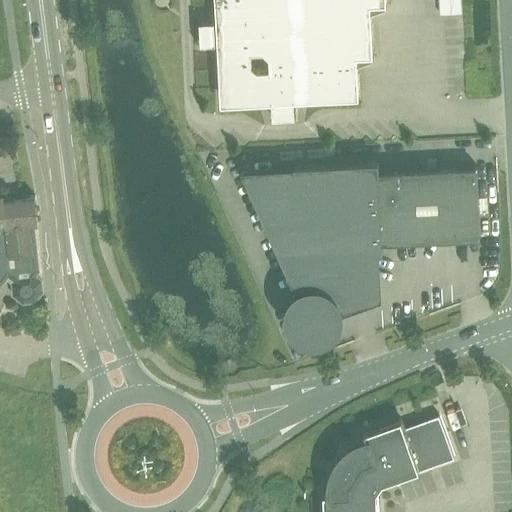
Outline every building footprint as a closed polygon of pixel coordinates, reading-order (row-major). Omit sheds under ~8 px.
[(216,0),(217,19),(200,20),(201,43),(218,42),(221,95),(229,102),(272,100),(273,117),(296,116),(295,99),(352,96),(359,88),(357,54),(374,54),(371,3),(387,2),(386,0),(216,0)] [(463,12),(462,0),(439,0),(440,13),(463,12)] [(332,303),(335,312),(344,309),(342,303),(376,290),(374,251),(384,250),(383,240),(481,235),(477,165),(380,170),(379,159),(295,163),(295,171),(252,173),(303,286),(297,289),(301,298),(310,294),(312,293),(319,294),(325,296),(330,301),(332,303)] [(0,282),(2,282),(8,275),(14,280),(13,282),(14,294),(23,301),(35,300),(43,290),(41,279),(36,274),(39,269),(34,222),(39,221),(36,195),(5,198),(4,193),(0,193),(0,282)] [(332,492),(324,492),(324,511),(378,511),(377,490),(383,482),(455,456),(439,414),(405,426),(402,418),(364,432),(367,439),(353,445),(343,454),(336,464),(332,477),(332,492)]
